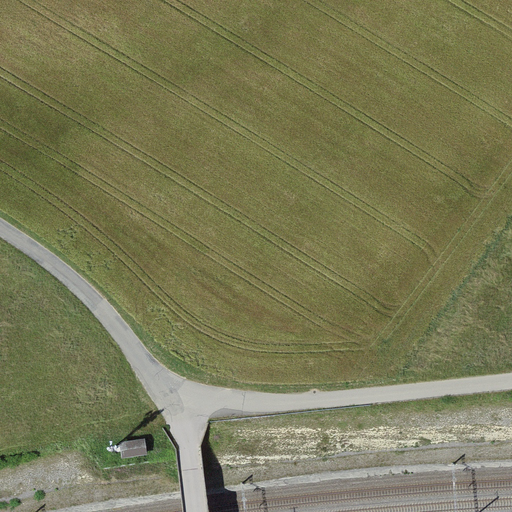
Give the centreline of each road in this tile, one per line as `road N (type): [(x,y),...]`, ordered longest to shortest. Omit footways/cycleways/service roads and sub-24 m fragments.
road 1 (track): [(12,511),(165,484),(511,453)]
road 2 (unclassified): [(511,385),(187,411)]
road 3 (unclassified): [(187,411),(64,272),(0,229)]
